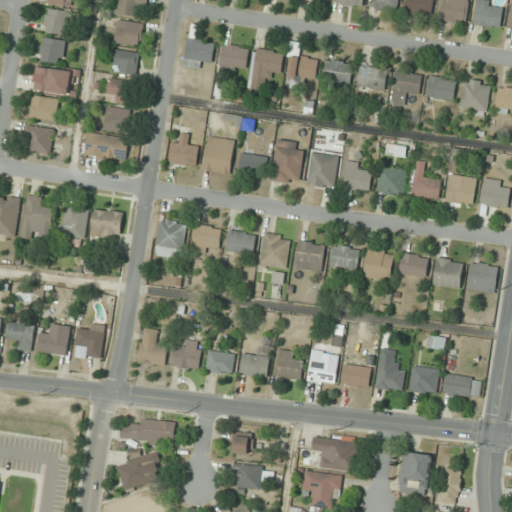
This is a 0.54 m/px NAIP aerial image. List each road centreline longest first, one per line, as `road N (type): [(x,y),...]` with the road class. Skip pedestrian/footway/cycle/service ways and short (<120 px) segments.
road 1 (residential): [(90,511),(178,0)]
road 2 (residential): [(511,239),(0,166)]
road 3 (tertiary): [(511,437),(0,381)]
road 4 (residential): [(511,58),(177,8)]
road 5 (residential): [(18,0),(0,131)]
road 6 (tertiary): [(493,436),(511,312)]
